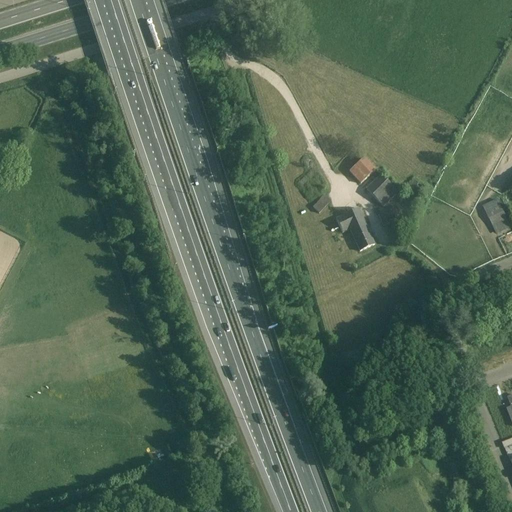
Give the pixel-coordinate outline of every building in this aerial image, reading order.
[(362,161),(350,173),(361,185),(374,173),(362,161)] [(381,177),(367,191),(384,208),(398,193),(381,177)] [(413,179),(404,192),(410,196),(419,183),(413,179)] [(323,197),(312,209),(319,215),(330,203),(323,197)] [(482,207),(491,227),(507,220),(498,200),(482,207)] [(396,207),(379,215),(384,227),(401,219),(396,207)] [(359,210),(336,220),(343,234),(350,231),(360,253),(375,246),(359,210)] [(511,397),(503,401),(511,423),(511,397)] [(511,445),(510,441),(503,444),(505,450),(511,447),(511,445)]
